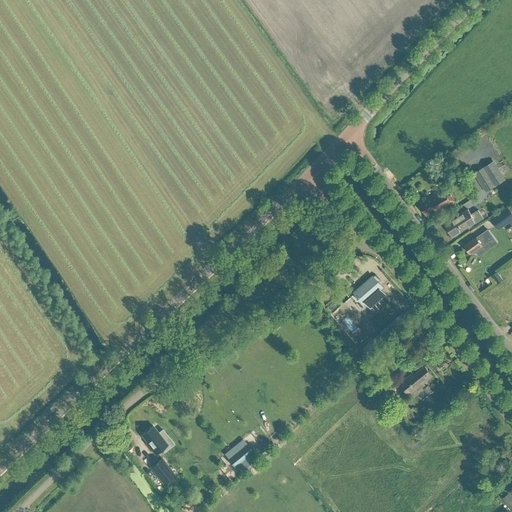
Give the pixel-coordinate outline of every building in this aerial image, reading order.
[(474,173),(485,190),(505,178),(494,161),(474,173)] [(438,213),(457,201),(448,185),(419,202),(426,214),(435,209),(438,213)] [(491,218),(498,228),(511,218),(511,212),(508,207),(491,218)] [(452,236),(476,221),(468,209),(444,223),(452,236)] [(497,242),(487,229),(476,237),(476,236),(464,245),(470,253),(475,249),(478,255),(497,242)] [(508,278),(511,274),(511,273),(506,265),(501,269),(508,278)] [(498,282),(502,279),(497,271),(492,274),(498,282)] [(363,302),(366,300),(371,306),(384,295),(378,289),(382,286),(373,276),(355,292),(363,302)] [(395,329),(390,324),(363,347),(368,353),(395,329)] [(409,394),(432,376),(424,366),(415,374),(413,372),(400,382),(409,394)] [(386,395),(399,384),(390,374),(378,384),(386,395)] [(430,393),(433,391),(428,385),(424,389),(428,395),(425,398),(435,411),(441,407),(430,393)] [(152,425),(141,434),(147,441),(146,442),(155,453),(163,447),(165,449),(172,443),(162,429),(159,431),(158,432),(152,425)] [(183,458),(189,453),(186,449),(179,439),(172,445),(183,458)] [(163,457),(176,475),(186,468),(173,450),(163,457)] [(163,483),(174,474),(161,458),(150,466),(163,483)] [(208,473),(217,483),(233,470),(225,459),(208,473)] [(511,509),(511,491),(502,498),(511,509)]
